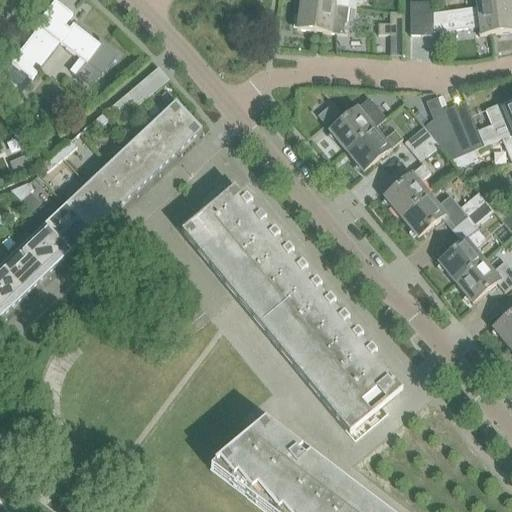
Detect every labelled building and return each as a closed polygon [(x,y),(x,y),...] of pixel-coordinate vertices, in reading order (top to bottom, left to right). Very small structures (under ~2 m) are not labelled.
[(348,11),(349,0),(300,0),(300,5),(348,11)] [(511,7),(510,0),(476,0),(477,11),(478,11),(511,7)] [(38,31),(4,75),(24,91),(60,45),(67,50),(65,52),(74,58),(75,57),(79,60),(87,66),(88,65),(94,69),(92,72),(100,78),(118,55),(99,41),(99,42),(100,43),(98,45),(73,26),(69,31),(64,27),(73,16),(55,3),(37,26),(35,25),(33,27),(38,31)] [(348,11),(300,5),(297,31),(339,37),(343,37),(345,26),(346,26),(347,20),(348,11)] [(410,38),(422,38),(422,5),(410,5),(410,38)] [(434,5),(422,5),(422,38),(434,38),(434,34),(434,15),(434,5)] [(477,11),(434,15),(434,34),(478,29),(480,38),(511,33),(511,13),(511,7),(478,11),(477,11)] [(378,26),(378,37),(402,38),(402,15),(390,15),(390,27),(378,26)] [(141,85),(127,97),(135,108),(136,107),(150,95),(141,85)] [(135,108),(127,97),(112,109),(118,116),(132,104),(135,108)] [(306,133),(324,122),(312,101),(293,112),(306,133)] [(347,155),(374,133),(373,132),(385,122),(368,102),(329,134),(347,155)] [(465,104),(454,109),(473,154),(502,141),(511,136),(511,107),(504,111),(501,106),(486,113),(492,128),(478,134),(465,104)] [(179,154),(193,141),(200,134),(201,133),(186,117),(184,115),(175,106),(153,126),(153,127),(179,154)] [(443,113),(462,158),(473,154),(454,109),(443,113)] [(424,130),(432,140),(440,149),(452,163),(462,158),(443,113),(444,118),(434,122),(424,130)] [(109,123),(103,117),(89,129),(94,135),(109,123)] [(178,155),(179,154),(153,127),(131,147),(157,175),(157,174),(171,162),(178,155)] [(413,156),(432,140),(424,130),(405,145),(413,156)] [(374,133),(347,155),(363,175),(403,142),(395,133),(383,144),(374,133)] [(19,136),(7,141),(14,155),(25,150),(19,136)] [(511,136),(502,141),(511,163),(511,136)] [(420,165),(440,149),(432,140),(413,156),(420,165)] [(71,143),(57,155),(63,162),(77,150),(71,143)] [(131,147),(109,168),(135,195),(136,195),(149,182),(157,175),(131,147)] [(63,162),(57,155),(43,167),(48,174),(63,162)] [(109,168),(88,188),(87,188),(113,216),(114,215),(127,203),(135,195),(109,168)] [(384,200),(401,220),(429,197),(419,186),(430,177),(422,168),(384,200)] [(33,192),(28,186),(11,194),(21,204),(33,192)] [(113,216),(87,188),(87,189),(66,208),(65,209),(91,236),(92,236),(113,216)] [(234,192),(228,197),(222,189),(203,205),(204,206),(209,213),(181,236),(349,438),(402,393),(234,192)] [(429,197),(401,220),(418,241),(434,227),(440,222),(441,221),(444,219),(455,232),(467,222),(468,221),(460,212),(450,200),(438,209),(429,197)] [(470,204),(460,212),(468,221),(478,213),(470,204)] [(494,215),(486,206),(478,213),(467,222),(475,231),(494,215)] [(69,257),(70,256),(83,244),(91,237),(91,236),(65,209),(44,229),(69,257)] [(511,214),(501,223),(509,233),(511,229),(511,214)] [(454,252),(438,265),(456,286),(483,263),(473,252),(485,242),(476,231),(475,231),(467,222),(455,232),(465,244),(462,246),(461,247),(454,252)] [(44,229),(43,230),(22,249),(22,250),(48,277),(61,264),(69,257),(44,229)] [(0,270),(26,298),(48,277),(22,250),(21,250),(0,270)] [(483,263),(456,286),(473,306),(497,286),(504,296),(511,289),(511,274),(504,265),(492,275),(483,263)] [(0,270),(0,314),(4,318),(18,305),(25,298),(26,298),(0,270)] [(511,314),(493,331),(510,352),(511,349),(511,314)] [(297,460),(302,456),(265,427),(264,427),(259,432),(214,469),(211,473),(261,511),(376,511),(309,461),(304,466),(297,460)]
